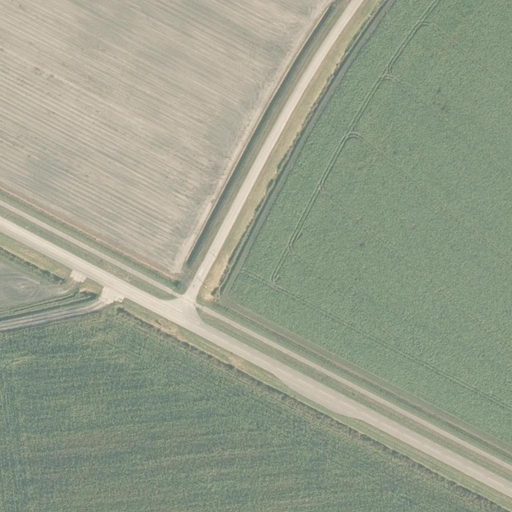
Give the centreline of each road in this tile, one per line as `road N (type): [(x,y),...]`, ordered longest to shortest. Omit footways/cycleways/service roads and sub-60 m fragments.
road 1 (secondary): [(511,489),(178,317)]
road 2 (unclassified): [(178,317),(294,97),(357,0)]
road 3 (secondary): [(178,317),(0,223)]
